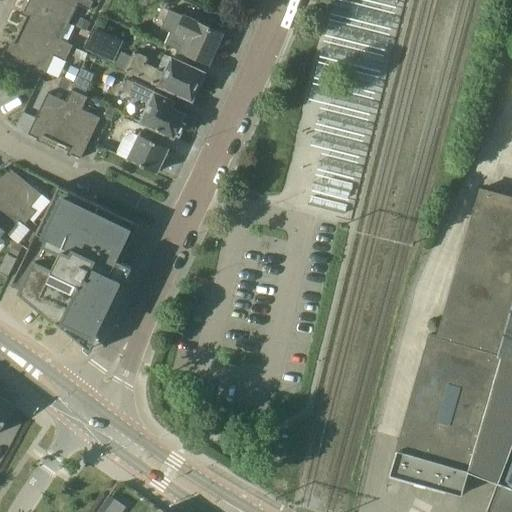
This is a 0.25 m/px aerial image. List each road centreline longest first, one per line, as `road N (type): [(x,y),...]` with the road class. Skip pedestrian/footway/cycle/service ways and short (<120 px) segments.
road 1 (unclassified): [(190,220),(282,0)]
road 2 (unclassified): [(84,412),(190,220)]
road 3 (residential): [(190,220),(0,129)]
road 4 (secondary): [(254,511),(84,412)]
road 5 (secondary): [(84,412),(161,483),(208,511)]
